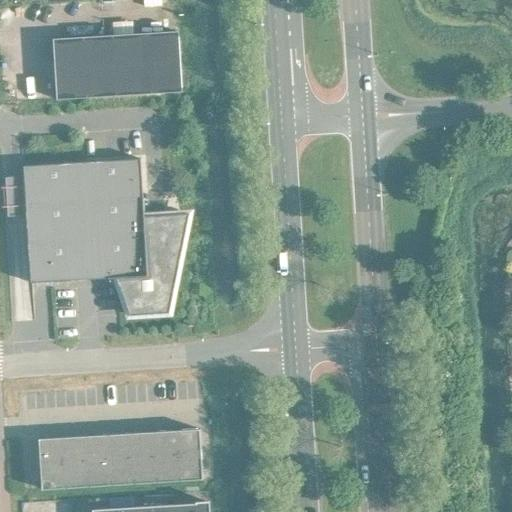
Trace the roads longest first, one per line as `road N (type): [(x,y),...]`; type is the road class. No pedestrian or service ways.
road 1 (residential): [(0,360),(296,344)]
road 2 (secondary): [(281,113),(296,344)]
road 3 (secondary): [(376,336),(363,111)]
road 4 (secondary): [(387,511),(376,336)]
road 5 (secondary): [(296,344),(309,511)]
road 6 (tertiary): [(511,102),(363,111)]
